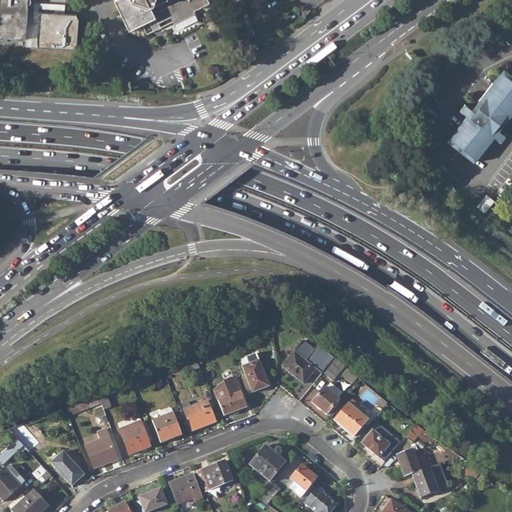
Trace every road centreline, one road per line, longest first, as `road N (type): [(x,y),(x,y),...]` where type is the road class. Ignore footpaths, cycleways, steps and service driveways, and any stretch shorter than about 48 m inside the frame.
road 1 (trunk): [(0,156),(146,172),(270,211),(373,263),(511,365)]
road 2 (trunk): [(511,335),(378,238),(269,185),(134,146),(0,131)]
road 3 (residential): [(73,511),(111,485),(271,425),(298,429),(350,470),(361,488),(358,511)]
road 4 (trunk): [(280,241),(381,298),(511,398)]
road 5 (trunk): [(365,0),(199,108),(118,116)]
road 6 (trunk): [(24,314),(164,252),(280,241)]
road 7 (primary): [(378,0),(205,135)]
road 8 (trunk): [(511,303),(355,198)]
road 9 (trunk): [(355,198),(322,164),(312,139),(319,110),(372,48)]
road 10 (primary): [(24,314),(165,203)]
road 11 (primary): [(240,147),(372,48)]
road 12 (primary): [(124,194),(0,281)]
road 13 (trunk): [(355,198),(240,147)]
road 14 (trunk): [(165,203),(280,241)]
